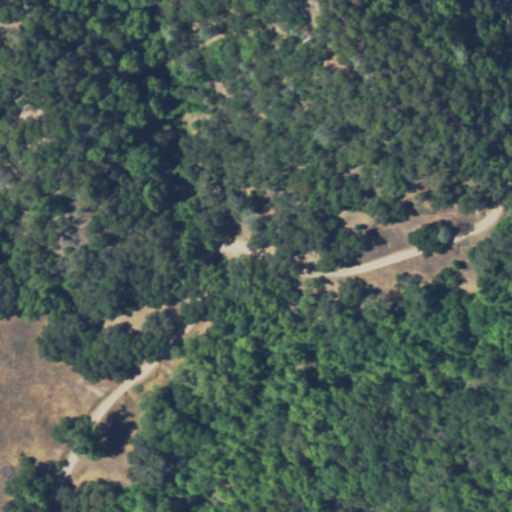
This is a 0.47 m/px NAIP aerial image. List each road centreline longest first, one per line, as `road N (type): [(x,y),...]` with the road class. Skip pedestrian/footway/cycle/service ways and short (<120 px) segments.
road 1 (residential): [(204,250),(275,281),(330,281),(383,257),(445,246),(511,169),(506,0)]
road 2 (residential): [(32,511),(106,403),(179,338),(204,250)]
